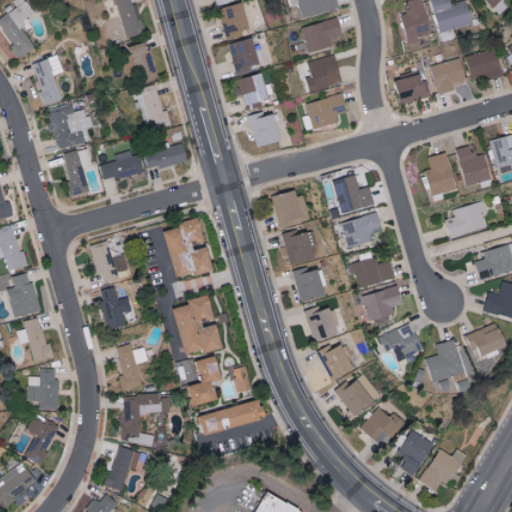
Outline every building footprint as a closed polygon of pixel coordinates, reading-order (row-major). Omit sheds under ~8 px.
[(138,3),(134,4),(132,0),(116,0),(129,39),(147,33),(138,3)] [(298,0),(304,19),(340,9),(337,0),(298,0)] [(431,35),(424,0),(411,0),(409,0),(411,11),(402,13),(408,45),(421,43),(420,37),(431,35)] [(432,0),(440,33),(473,25),(467,1),(452,5),(450,0),(432,0)] [(228,39),(253,31),(244,3),(219,11),(228,39)] [(310,54),(335,46),(333,41),(345,38),(339,18),(303,29),(310,54)] [(230,45),(234,61),(233,61),(236,72),(267,65),(263,48),(258,49),(255,38),(230,45)] [(158,79),(149,42),(130,47),(134,61),(127,63),(130,75),(142,72),(144,82),(158,79)] [(472,80),(487,77),(488,80),(503,77),(498,49),(468,55),(472,80)] [(33,64),(46,106),(63,100),(55,75),(64,72),(59,56),(33,64)] [(343,86),(337,56),(309,61),(312,78),(308,78),(310,92),(343,86)] [(467,80),(461,59),(431,68),(440,96),(456,91),(454,84),(467,80)] [(433,97),(430,88),(426,89),(422,72),(397,79),(404,105),(433,97)] [(245,108),(271,102),(265,74),(240,79),(245,108)] [(167,110),(163,111),(156,85),(140,90),(152,130),(172,124),(167,110)] [(348,112),(345,95),(308,103),(313,129),(339,123),(337,114),(348,112)] [(47,110),(51,132),(55,131),(59,149),(88,143),(85,128),(91,127),(88,109),(74,111),(73,104),(47,110)] [(250,116),(257,148),(282,143),(277,116),(266,118),(265,113),(250,116)] [(511,166),(511,134),(490,141),(497,168),(511,165),(511,166)] [(145,153),(148,170),(188,162),(185,145),(145,153)] [(477,155),(475,145),(459,148),(466,185),(492,180),(487,153),(477,155)] [(90,191),(83,168),(93,165),(88,148),(63,155),(74,196),(90,191)] [(116,178),(144,174),(141,155),(132,156),(132,151),(116,154),(118,162),(101,165),(103,180),(116,177),(116,178)] [(426,171),(435,201),(445,198),(443,192),(458,188),(447,152),(428,158),(432,169),(426,171)] [(376,204),(371,186),(361,189),(357,174),(334,181),(343,214),(376,204)] [(0,218),(14,216),(11,201),(5,203),(0,178),(0,218)] [(305,220),(298,190),(273,196),(280,226),(305,220)] [(451,237),(488,228),(482,202),(454,208),(456,218),(447,220),(451,237)] [(341,223),(349,248),(375,240),(373,234),(384,231),(379,212),(341,223)] [(189,243),(205,241),(202,218),(185,221),(189,243)] [(165,231),(178,277),(196,272),(197,275),(215,270),(209,247),(194,252),(192,246),(190,246),(185,226),(165,231)] [(0,257),(4,256),(7,270),(28,266),(25,251),(19,252),(14,228),(0,231),(0,257)] [(290,264),(317,258),(311,232),(299,234),(298,230),(283,233),(290,264)] [(125,254),(112,256),(109,243),(94,247),(101,283),(118,279),(117,272),(128,270),(125,254)] [(481,279),(511,270),(511,244),(484,251),(486,259),(477,261),(481,279)] [(396,278),(391,260),(378,264),(376,257),(351,264),(358,289),(396,278)] [(328,295),(321,268),(309,271),(308,267),(293,271),(301,302),(328,295)] [(42,310),(35,281),(30,283),(27,273),(13,276),(15,287),(8,289),(15,317),(42,310)] [(489,292),(484,311),(511,317),(511,283),(502,281),(499,295),(489,292)] [(129,297),(119,300),(115,287),(99,291),(109,329),(126,325),(123,314),(132,311),(129,297)] [(404,304),(401,287),(363,294),(368,320),(395,315),(393,306),(404,304)] [(186,353),(206,349),(206,352),(225,348),(220,324),(205,328),(204,321),(216,318),(211,294),(190,299),(191,304),(176,308),(186,353)] [(340,333),(331,308),(322,311),(320,306),(305,312),(316,342),(340,333)] [(34,362),(55,359),(52,343),(45,344),(41,318),(25,321),(26,330),(18,331),(20,344),(30,342),(34,362)] [(466,336),(477,358),(507,344),(497,322),(466,336)] [(386,352),(393,349),(398,360),(423,350),(412,323),(379,336),(386,352)] [(426,357),(431,386),(439,384),(440,391),(453,389),(454,392),(467,390),(457,339),(436,344),(438,355),(426,357)] [(143,385),(137,364),(149,361),(145,348),(134,351),(132,344),(117,347),(126,380),(122,381),(124,390),(143,385)] [(330,345),(317,352),(332,381),(356,368),(343,344),(333,350),(330,345)] [(191,386),(196,405),(219,399),(215,381),(224,379),(219,355),(199,360),(204,382),(191,386)] [(253,389),(247,366),(233,369),(239,393),(253,389)] [(39,410),(59,410),(59,379),(56,379),(56,369),(40,369),(40,377),(28,377),(28,401),(39,401),(39,410)] [(348,382),(336,390),(355,417),(376,402),(359,379),(351,385),(348,382)] [(123,396),(125,439),(142,438),(141,414),(170,412),(170,398),(160,398),(160,394),(123,396)] [(207,434),(269,418),(263,399),(202,415),(207,434)] [(383,448),(406,422),(397,414),(393,418),(380,407),(361,427),(383,448)] [(25,456),(42,466),(49,453),(46,451),(58,429),(35,416),(27,430),(36,436),(25,456)] [(394,462),(415,475),(434,443),(413,430),(394,462)] [(137,470),(142,452),(119,446),(108,486),(123,490),(129,468),(137,470)] [(466,454),(458,450),(455,456),(439,449),(423,483),(437,489),(441,481),(451,486),(466,454)] [(27,468),(21,473),(16,467),(3,478),(6,483),(0,487),(0,497),(7,506),(38,481),(27,468)] [(276,511),(298,511),(299,511),(266,490),(259,501),(276,511)] [(86,511),(111,511),(118,502),(106,494),(101,503),(95,499),(86,511)] [(276,511),(259,501),(253,511),(276,511)]
